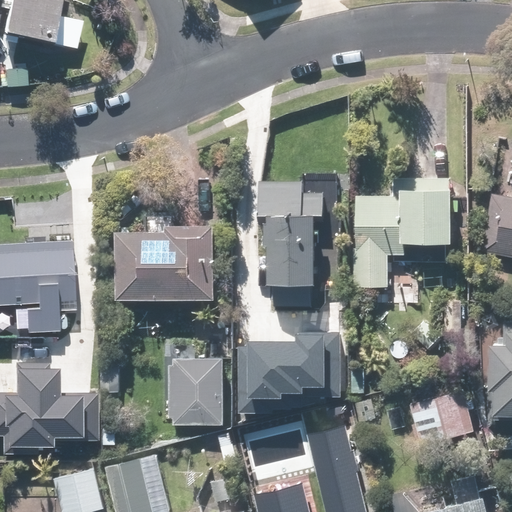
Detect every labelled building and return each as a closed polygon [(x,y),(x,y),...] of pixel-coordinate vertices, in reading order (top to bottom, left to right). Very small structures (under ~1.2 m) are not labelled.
[(13,0),(9,28),(60,36),(65,0),(13,0)] [(29,63),(0,63),(0,86),(29,86),(29,63)] [(511,151),(499,150),(485,254),(511,256),(511,151)] [(388,191),(358,191),(358,240),(364,240),(364,284),(394,284),(395,253),(410,253),(410,261),(450,261),(450,240),(461,240),(461,185),(454,185),(454,173),(397,173),(397,187),(388,187),(388,191)] [(276,212),(275,307),(319,307),(319,285),(339,285),(339,276),(323,276),(323,211),(331,211),(331,187),(308,187),(308,180),(262,179),(262,212),(276,212)] [(172,225),(121,224),(119,297),(222,299),(224,217),(172,216),(172,225)] [(77,309),(77,240),(0,239),(0,305),(13,305),(14,329),(62,329),(62,309),(77,309)] [(427,317),(411,331),(429,351),(445,338),(427,317)] [(511,318),(499,318),(494,417),(511,417),(511,318)] [(242,339),(242,405),(273,405),(273,399),(306,399),(306,390),(344,390),(345,325),(299,324),(299,330),(252,330),(252,339),(242,339)] [(232,357),(175,355),(173,420),(230,422),(232,357)] [(369,356),(355,355),(354,389),(368,390),(369,356)] [(0,415),(9,416),(9,438),(52,438),(52,429),(83,429),(83,383),(59,383),(59,359),(14,359),(14,382),(2,382),(2,388),(0,388),(0,415)] [(467,384),(411,398),(422,445),(478,431),(467,384)] [(376,397),(356,401),(361,423),(381,419),(376,397)] [(255,496),(258,511),(367,511),(346,424),(308,434),(327,511),(310,511),(304,484),(255,496)] [(161,450),(110,463),(123,511),(160,511),(176,508),(161,450)] [(98,464),(54,475),(63,511),(81,511),(109,505),(98,464)] [(506,511),(499,481),(482,485),(479,472),(397,492),(402,511),(506,511)] [(243,511),(241,502),(201,511),(243,511)]
